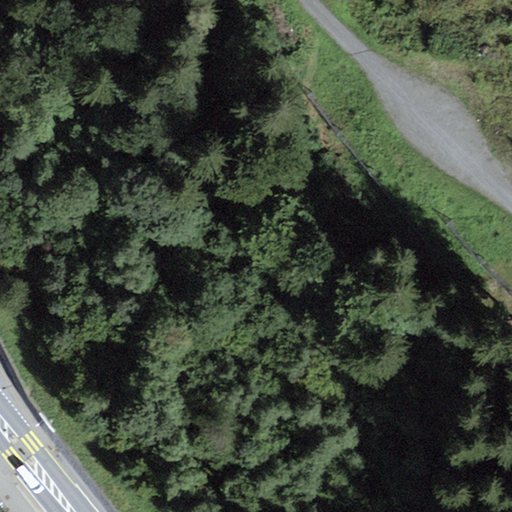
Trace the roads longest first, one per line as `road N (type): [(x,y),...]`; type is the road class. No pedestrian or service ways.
road 1 (track): [(311,0),(511,204)]
road 2 (primary): [(74,511),(0,415)]
